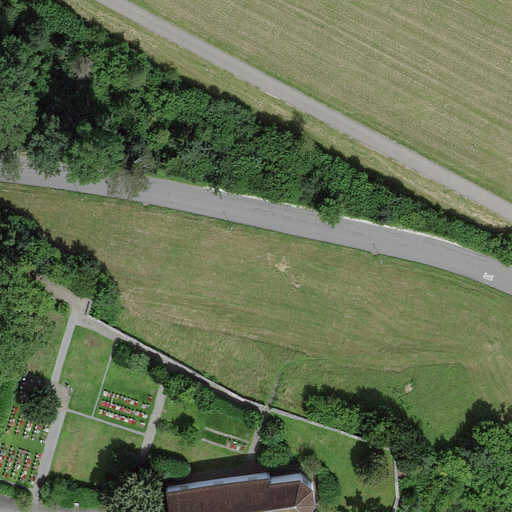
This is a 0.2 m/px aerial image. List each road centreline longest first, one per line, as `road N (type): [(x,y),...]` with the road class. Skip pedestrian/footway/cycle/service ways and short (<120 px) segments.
road 1 (residential): [(511,282),(414,248),(155,192),(0,170)]
road 2 (track): [(112,0),(511,210)]
